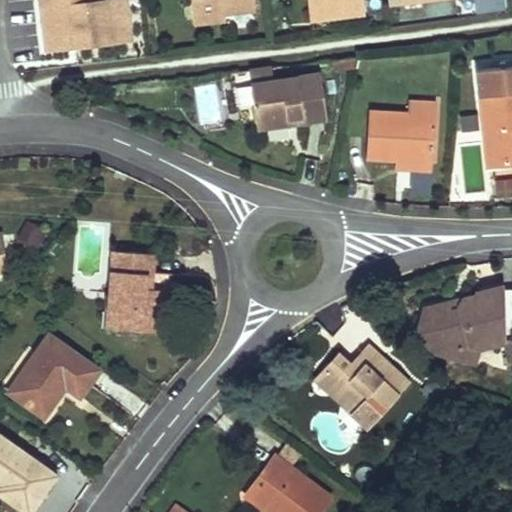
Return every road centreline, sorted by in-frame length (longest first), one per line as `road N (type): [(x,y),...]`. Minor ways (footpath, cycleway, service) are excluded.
road 1 (residential): [(323,291),(420,251),(511,237)]
road 2 (residential): [(511,232),(319,217)]
road 3 (residential): [(176,167),(79,131),(1,131)]
road 4 (residential): [(213,374),(108,511)]
road 5 (residential): [(289,208),(176,167)]
